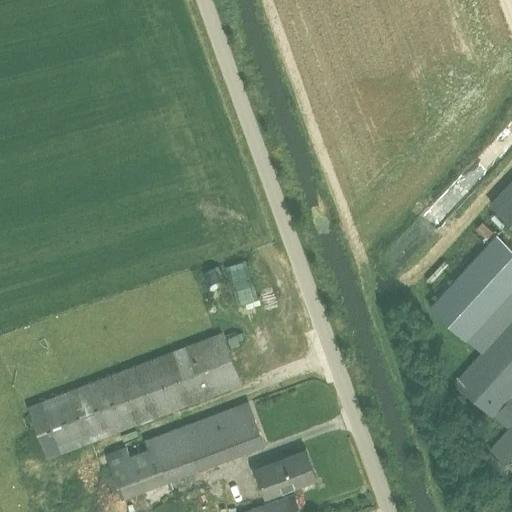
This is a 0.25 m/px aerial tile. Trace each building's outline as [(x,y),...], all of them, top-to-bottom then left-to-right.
[(511,222),(511,178),(490,203),(511,222)] [(494,416),(511,397),(511,395),(511,248),(496,233),(428,306),(480,351),(454,381),(493,417),(494,416)] [(29,406),(47,458),(242,384),(222,332),(29,406)] [(511,423),(511,397),(494,416),(508,428),(511,423)] [(248,402),(107,454),(121,497),(266,444),(248,402)] [(511,423),(508,428),(489,449),(511,469),(511,423)] [(315,477),(305,451),(256,469),(265,495),(315,477)] [(300,511),(294,493),(238,511),(300,511)]
